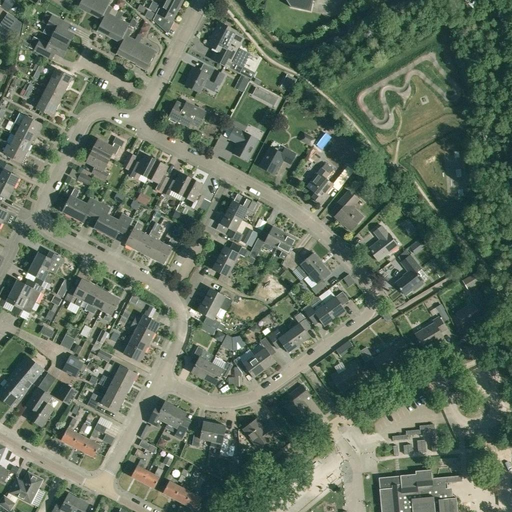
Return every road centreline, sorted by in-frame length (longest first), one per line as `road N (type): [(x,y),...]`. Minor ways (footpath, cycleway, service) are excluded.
road 1 (residential): [(160,377),(206,401),(245,400),(364,318),(373,299),(333,243),(299,215),(135,126)]
road 2 (residential): [(225,511),(341,418),(403,381),(511,335)]
road 3 (residential): [(160,377),(180,337),(171,296),(38,219)]
road 4 (residential): [(38,219),(84,120),(110,114),(135,126)]
road 5 (residential): [(135,126),(202,0)]
road 6 (residential): [(100,490),(160,377)]
